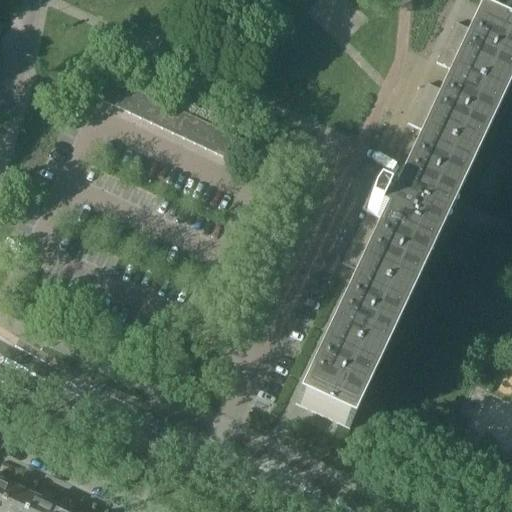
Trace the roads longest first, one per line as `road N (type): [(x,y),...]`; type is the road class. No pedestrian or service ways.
road 1 (residential): [(262,355),(190,321),(246,191)]
road 2 (tertiary): [(209,458),(27,372)]
road 3 (residential): [(262,355),(339,183)]
road 4 (residential): [(0,440),(150,511)]
road 5 (unclassified): [(339,183),(339,156),(280,132),(246,191)]
road 6 (tertiary): [(322,511),(209,458)]
